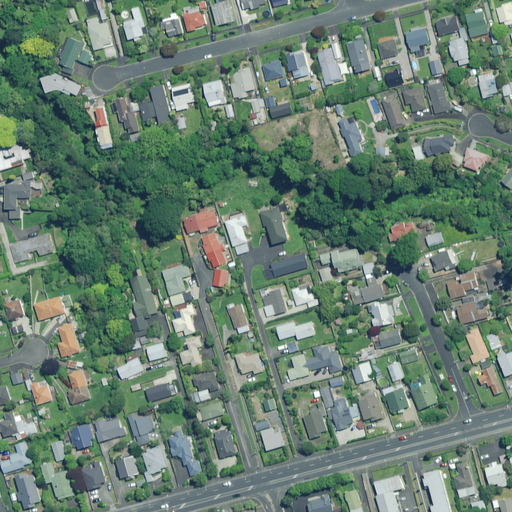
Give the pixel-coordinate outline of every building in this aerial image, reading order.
[(99,0),(95,0),(98,11),(99,11),(102,21),(107,19),(105,10),(102,11),(99,0)] [(235,22),(229,0),(216,0),(218,4),(211,6),(216,27),(235,22)] [(251,9),(251,10),(259,8),(259,6),(266,4),(265,0),(240,0),(243,10),(251,9)] [(511,1),(502,4),(503,7),(498,8),(502,23),(506,22),(507,25),(511,24),(511,1)] [(203,15),(201,16),(199,10),(199,7),(190,9),(189,6),(183,8),(185,15),(183,15),(188,33),(196,30),(195,28),(206,25),(203,15)] [(128,41),(143,36),(142,34),(147,33),(146,27),(144,27),(139,8),(132,10),(135,20),(123,23),(128,41)] [(478,13),(468,15),(472,28),(470,29),(472,38),(490,33),(484,8),(478,10),(478,13)] [(77,21),(74,9),(66,12),(70,24),(77,21)] [(461,30),(458,15),(437,21),(440,36),(461,30)] [(111,44),(106,23),(99,25),(97,18),(86,20),(94,51),(104,48),(103,46),(111,44)] [(166,30),(168,38),(184,33),(179,19),(158,25),(160,32),(166,30)] [(419,56),(425,54),(424,49),(422,49),(421,45),(431,43),(426,28),(407,33),(412,53),(417,51),(419,56)] [(498,31),(491,33),(494,44),(500,43),(498,31)] [(453,44),(451,45),(454,56),(456,56),(457,61),(460,60),(461,65),(472,62),(465,37),(452,41),(453,44)] [(68,38),(59,64),(63,65),(60,71),(71,75),(76,60),(77,60),(89,65),(94,53),(82,49),(84,44),(68,38)] [(372,69),(364,39),(348,43),(354,66),(356,66),(358,72),(372,69)] [(399,54),(396,39),(380,43),(383,58),(399,54)] [(341,61),(337,43),(332,45),(333,48),(322,51),(322,53),(318,54),(326,86),(343,82),(338,62),(341,61)] [(504,54),(502,45),(493,46),(495,56),(504,54)] [(298,78),(299,83),(311,79),(309,74),(311,74),(304,49),(287,54),(290,62),(288,63),(290,72),(293,71),(296,79),(298,78)] [(285,76),(281,58),(271,61),(271,63),(264,65),(268,80),(285,76)] [(444,72),(440,60),(430,62),(434,75),(444,72)] [(373,68),(376,77),(378,77),(379,81),(383,80),(379,66),(373,68)] [(231,85),(234,98),(240,97),(241,99),(247,98),(246,92),(255,90),(250,68),(239,71),(239,74),(234,75),(236,84),(231,85)] [(477,75),(475,69),(469,71),(471,77),(477,75)] [(511,69),(511,82),(509,83),(501,85),(503,93),(504,97),(511,94),(511,69)] [(406,83),(403,70),(388,73),(391,86),(406,83)] [(77,96),(82,86),(69,80),(67,83),(61,79),(61,78),(49,71),(43,83),(47,93),(56,90),(69,96),(71,93),(77,96)] [(489,95),(500,93),(497,80),(494,81),(492,74),(478,77),(483,99),(489,98),(489,95)] [(289,85),(288,78),(281,80),(283,87),(289,85)] [(227,102),(221,80),(204,84),(210,107),(227,102)] [(449,102),(444,82),(430,85),(434,100),(431,101),(432,105),(435,105),(437,113),(453,109),(451,101),(449,102)] [(195,102),(190,85),(172,89),(177,111),(189,108),(187,104),(195,102)] [(154,102),(158,117),(160,125),(172,122),(162,86),(151,89),(154,102)] [(428,108),(422,87),(404,92),(408,104),(412,103),(414,112),(428,108)] [(407,125),(396,95),(383,100),(393,130),(407,125)] [(125,129),(128,129),(130,137),(127,138),(129,143),(138,141),(136,132),(139,132),(134,112),(140,111),(137,101),(130,103),(129,97),(115,100),(120,122),(124,121),(125,129)] [(276,106),(274,97),(266,99),(268,108),(276,106)] [(256,114),(261,112),(260,107),(264,106),(262,99),(253,101),(256,114)] [(158,117),(154,102),(140,105),(144,122),(152,120),(152,118),(158,117)] [(341,104),(334,106),(337,116),(345,113),(341,104)] [(234,117),(231,105),(225,106),(228,118),(234,117)] [(348,117),(341,120),(344,128),(342,128),(345,137),(346,136),(354,156),(364,152),(358,138),(363,136),(357,121),(350,124),(348,117)] [(185,118),(176,119),(178,130),(186,129),(185,118)] [(23,159),(30,157),(26,142),(5,148),(1,134),(0,134),(0,170),(0,171),(25,164),(23,159)] [(427,138),(426,148),(430,156),(435,154),(437,154),(438,155),(443,154),(442,153),(453,151),(452,145),(456,144),(454,135),(445,136),(432,139),(427,138)] [(422,146),(415,148),(419,161),(426,158),(422,146)] [(490,155),(470,147),(467,154),(468,155),(465,161),(467,161),(466,165),(480,171),(481,166),(483,167),(484,164),(486,165),(490,155)] [(465,157),(453,151),(448,161),(459,167),(465,157)] [(511,169),(503,180),(511,188),(511,169)] [(35,178),(33,172),(23,176),(24,181),(35,178)] [(17,199),(30,199),(30,197),(41,197),(41,182),(23,182),(23,185),(3,185),(3,210),(17,210),(17,199)] [(283,222),(285,221),(283,216),(281,216),(279,208),(260,214),(264,228),(267,227),(272,245),(288,240),(283,222)] [(218,226),(215,212),(209,213),(209,212),(191,216),(192,218),(185,220),(188,234),(200,231),(201,233),(208,232),(207,228),(218,226)] [(248,242),(243,227),(249,225),(246,216),(226,222),(234,248),(235,248),(237,255),(248,252),(246,243),(248,242)] [(386,224),(387,228),(390,244),(404,241),(404,244),(418,242),(414,219),(386,224)] [(219,246),(215,233),(202,238),(205,246),(204,247),(209,262),(211,261),(213,268),(226,263),(222,251),(229,248),(227,243),(219,246)] [(443,240),(445,240),(443,234),(441,235),(441,233),(426,238),(429,247),(443,243),(443,240)] [(54,252),(49,234),(9,245),(14,263),(29,260),(27,253),(37,251),(38,256),(54,252)] [(360,247),(339,251),(312,257),(313,264),(320,263),(321,265),(330,263),(329,260),(332,259),(334,269),(338,269),(338,273),(349,271),(350,270),(358,269),(358,267),(364,266),(362,258),(360,247)] [(452,249),(430,257),(433,265),(436,273),(445,269),(446,272),(457,269),(455,264),(457,263),(452,249)] [(301,252),(294,254),(295,257),(279,262),(278,259),(272,261),(273,264),(270,265),(271,268),(262,271),(265,280),(308,267),(304,254),(301,255),(301,252)] [(172,306),(184,303),(181,293),(186,291),(182,278),(191,276),(188,264),(163,271),(169,296),(172,306)] [(378,285),(372,265),(362,268),(368,287),(362,289),(362,290),(354,292),(356,297),(352,298),(354,306),(366,303),(386,297),(382,284),(378,285)] [(228,271),(215,270),(213,286),(226,288),(228,271)] [(136,338),(148,335),(146,329),(147,329),(144,319),(149,318),(149,316),(157,313),(146,275),(130,279),(137,302),(132,303),(137,318),(131,320),(136,338)] [(499,289),(497,279),(486,281),(488,291),(499,289)] [(478,289),(476,281),(458,285),(456,281),(447,284),(451,299),(466,295),(465,292),(478,289)] [(49,292),(47,285),(40,287),(42,294),(49,292)] [(314,301),(313,294),(309,295),(307,289),(300,291),(299,288),(292,290),(297,306),(307,303),(309,308),(319,305),(317,300),(314,301)] [(280,290),(271,292),(268,297),(264,298),(267,307),(265,308),(267,317),(286,312),(280,290)] [(463,298),(464,304),(461,305),(461,308),(457,309),(462,325),(488,318),(485,305),(490,304),(486,292),(475,295),(463,298)] [(66,314),(61,297),(34,305),(39,321),(66,314)] [(21,301),(4,305),(5,314),(7,313),(8,321),(24,317),(21,301)] [(234,303),(228,305),(230,309),(227,310),(229,316),(231,316),(235,329),(237,329),(239,334),(249,331),(241,305),(235,307),(234,303)] [(374,316),(375,319),(372,320),(374,327),(378,326),(378,327),(392,324),(391,320),(394,319),(393,317),(394,316),(392,306),(388,307),(387,304),(373,308),(373,311),(372,311),(373,316),(374,316)] [(195,315),(192,305),(186,306),(187,308),(180,310),(183,318),(173,321),(176,333),(184,331),(185,336),(195,333),(190,316),(195,315)] [(315,335),(311,323),(295,328),(294,323),(276,328),(280,340),(296,335),(298,340),(315,335)] [(81,352),(72,324),(58,328),(63,343),(58,345),(62,358),(81,352)] [(22,325),(12,327),(13,335),(23,333),(22,325)] [(489,358),(477,328),(470,331),(470,333),(464,336),(466,341),(468,341),(474,356),(470,357),(473,364),(480,361),(481,363),(486,361),(485,360),(489,358)] [(402,343),(398,329),(378,335),(378,336),(373,337),(376,350),(402,343)] [(82,335),(78,336),(80,343),(91,339),(88,331),(81,333),(82,335)] [(502,347),(496,333),(486,337),(492,351),(502,347)] [(151,342),(149,336),(140,339),(142,345),(151,342)] [(199,337),(194,338),(194,339),(184,342),(186,351),(180,353),(184,365),(191,363),(193,368),(203,365),(198,348),(202,346),(199,337)] [(141,348),(139,341),(131,343),(133,350),(141,348)] [(296,341),(286,344),(289,354),(299,351),(296,341)] [(167,357),(163,344),(147,348),(150,361),(167,357)] [(310,375),(309,372),(326,367),(326,368),(328,367),(330,374),(342,370),(337,351),(330,353),(328,346),(321,348),(320,347),(312,349),(315,358),(305,361),(304,355),(292,359),(295,369),(288,371),(290,381),(310,375)] [(376,358),(374,349),(360,353),(363,362),(376,358)] [(418,361),(415,350),(399,354),(403,365),(418,361)] [(511,353),(505,356),(504,351),(496,354),(505,377),(511,374),(511,353)] [(248,354),(234,358),(238,370),(241,369),(243,375),(252,372),(253,375),(264,372),(259,353),(249,356),(248,354)] [(117,369),(122,379),(126,377),(127,379),(143,371),(137,358),(127,363),(127,364),(117,369)] [(77,366),(82,367),(82,363),(68,360),(67,368),(76,369),(77,366)] [(374,379),(369,363),(352,368),(357,385),(374,379)] [(404,378),(399,363),(391,365),(397,381),(404,378)] [(503,392),(491,367),(480,372),(482,376),(477,378),(480,386),(486,384),(488,389),(490,388),(494,396),(503,392)] [(23,382),(19,369),(15,370),(10,371),(14,385),(23,382)] [(91,399),(82,370),(68,374),(73,390),(67,392),(71,405),(91,399)] [(209,393),(219,390),(215,372),(193,378),(196,387),(198,386),(199,392),(194,394),(197,403),(210,399),(209,393)] [(421,382),(410,387),(411,391),(410,391),(418,411),(438,403),(426,374),(419,377),(421,382)] [(342,377),(329,380),(331,389),(344,385),(342,377)] [(39,386),(38,383),(32,385),(30,380),(25,381),(28,392),(33,391),(37,406),(52,401),(47,384),(39,386)] [(170,395),(176,393),(174,386),(168,388),(167,383),(145,389),(149,403),(155,401),(156,403),(171,399),(170,395)] [(392,388),(383,391),(385,397),(386,397),(391,413),(409,407),(402,384),(396,386),(397,388),(393,390),(392,388)] [(0,405),(11,403),(7,386),(0,388),(0,405)] [(331,409),(338,432),(350,428),(349,425),(354,423),(353,418),(360,416),(357,405),(350,407),(347,397),(334,401),(330,387),(320,390),(326,409),(335,406),(335,407),(330,408),(331,409)] [(384,419),(377,397),(359,402),(364,421),(372,419),(373,422),(384,419)] [(225,414),(221,402),(200,410),(204,421),(225,414)] [(320,410),(310,413),(311,415),(304,417),(310,440),(322,436),(321,433),(327,431),(320,410)] [(0,422),(0,425),(3,438),(16,435),(17,441),(31,437),(30,434),(37,433),(34,423),(27,425),(24,424),(21,415),(14,417),(13,413),(6,415),(8,421),(0,422)] [(150,434),(150,432),(152,432),(152,430),(155,429),(151,416),(139,420),(137,414),(128,417),(134,437),(136,436),(139,446),(151,443),(148,434),(150,434)] [(121,428),(118,416),(105,419),(95,422),(97,432),(96,432),(99,443),(126,435),(124,428),(121,428)] [(270,427),(268,421),(255,425),(257,431),(270,427)] [(93,435),(94,435),(93,430),(91,430),(89,424),(72,430),(72,431),(69,432),(74,448),(77,447),(78,450),(92,446),(91,440),(94,439),(93,435)] [(225,433),(224,427),(217,429),(217,432),(214,433),(220,458),(236,455),(230,432),(225,433)] [(274,434),(272,429),(261,432),(267,452),(285,446),(281,432),(274,434)] [(184,439),(181,432),(174,434),(176,439),(168,441),(173,457),(177,456),(181,459),(184,466),(187,465),(191,477),(202,474),(198,461),(195,462),(187,438),(184,439)] [(67,459),(62,442),(51,445),(56,462),(67,459)] [(32,464),(25,443),(15,446),(17,453),(9,455),(11,460),(0,463),(4,474),(24,468),(23,466),(32,464)] [(144,472),(148,483),(153,482),(151,474),(162,471),(161,469),(166,468),(160,446),(147,450),(148,453),(143,455),(148,471),(144,472)] [(139,474),(133,454),(121,458),(121,460),(116,461),(121,479),(139,474)] [(94,463),(95,468),(91,469),(90,468),(83,471),(88,491),(102,487),(101,484),(106,482),(100,462),(94,463)] [(498,466),(497,462),(490,464),(491,468),(485,469),(490,486),(498,484),(499,488),(508,486),(502,465),(498,466)] [(46,484),(52,483),(56,498),(57,498),(58,500),(74,496),(67,472),(55,475),(52,463),(41,466),(46,484)] [(458,473),(457,473),(458,476),(459,475),(460,477),(453,478),(457,492),(457,491),(459,499),(476,495),(467,463),(457,465),(458,473)] [(450,511),(440,470),(435,472),(435,470),(430,471),(430,473),(422,475),(425,488),(430,486),(435,507),(431,508),(432,511),(450,511)] [(41,502),(33,472),(15,477),(19,493),(16,494),(19,502),(22,501),(24,510),(36,507),(35,504),(41,502)] [(398,511),(396,500),(394,492),(403,490),(400,477),(375,483),(378,496),(376,496),(375,496),(374,497),(376,505),(378,504),(380,511),(398,511)] [(362,511),(356,490),(345,494),(347,502),(348,502),(350,511),(362,511)] [(309,511),(334,511),(330,495),(321,497),(322,500),(308,504),(309,511)] [(511,511),(511,497),(492,501),(494,509),(500,507),(501,511),(511,511)] [(482,511),(486,511),(484,500),(472,503),(474,511),(482,511)]
